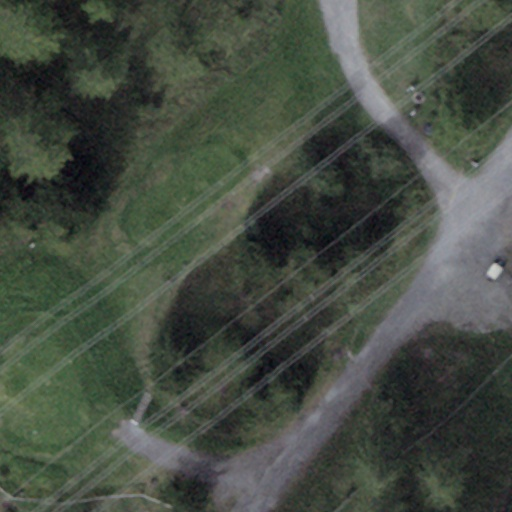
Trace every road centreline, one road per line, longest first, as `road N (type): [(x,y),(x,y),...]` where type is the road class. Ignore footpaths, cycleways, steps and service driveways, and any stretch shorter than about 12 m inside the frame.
road 1 (track): [(511,158),(336,415),(245,511)]
road 2 (track): [(335,0),(359,75),(511,293)]
road 3 (track): [(270,483),(116,430)]
